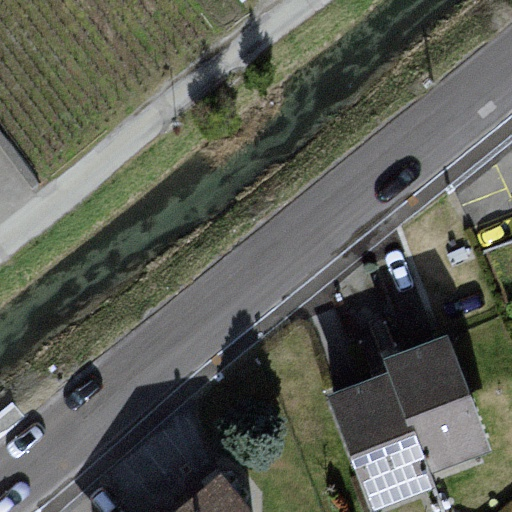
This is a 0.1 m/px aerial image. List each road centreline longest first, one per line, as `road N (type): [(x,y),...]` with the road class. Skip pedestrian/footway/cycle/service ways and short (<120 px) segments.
road 1 (secondary): [(0,491),(511,70)]
road 2 (residential): [(302,0),(0,239)]
